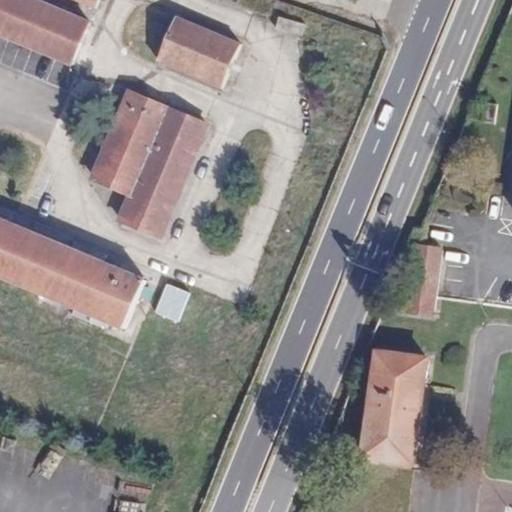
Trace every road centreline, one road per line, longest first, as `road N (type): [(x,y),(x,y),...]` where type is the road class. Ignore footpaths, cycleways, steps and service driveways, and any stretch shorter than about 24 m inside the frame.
road 1 (secondary): [(433,0),(226,511)]
road 2 (secondary): [(267,511),(474,0)]
